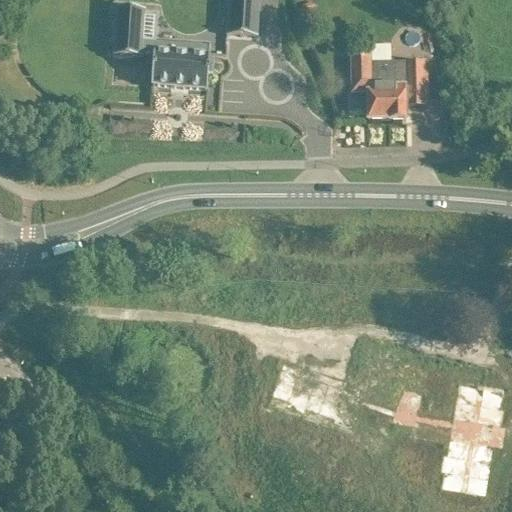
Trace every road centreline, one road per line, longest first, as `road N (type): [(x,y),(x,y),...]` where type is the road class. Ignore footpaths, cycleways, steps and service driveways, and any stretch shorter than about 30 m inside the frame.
road 1 (unclassified): [(0,325),(22,306),(41,305),(211,322),(286,339),(364,334),(469,348),(511,268)]
road 2 (secondary): [(142,207),(195,194),(511,205)]
road 3 (unclassified): [(20,511),(32,404),(21,377),(0,362)]
road 4 (secondary): [(0,258),(77,246),(142,207)]
road 5 (secondary): [(142,207),(45,231),(0,229)]
